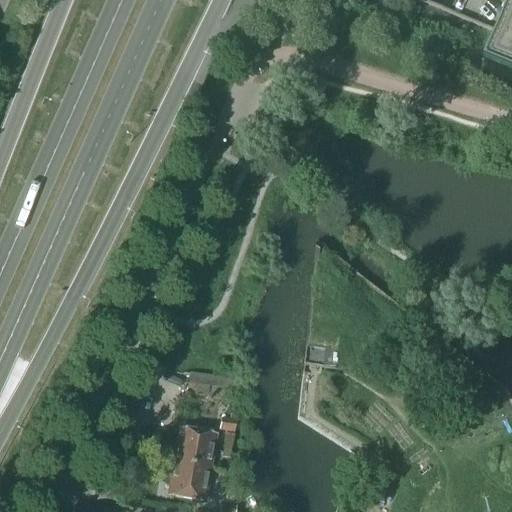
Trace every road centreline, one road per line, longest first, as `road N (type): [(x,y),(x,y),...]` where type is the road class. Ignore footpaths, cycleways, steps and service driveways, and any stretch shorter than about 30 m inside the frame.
road 1 (primary): [(0,431),(223,0)]
road 2 (primary): [(0,362),(160,0)]
road 3 (primary): [(121,0),(0,272)]
road 4 (primary): [(62,0),(0,168)]
road 5 (track): [(366,511),(378,477),(369,459),(314,411),(321,369)]
